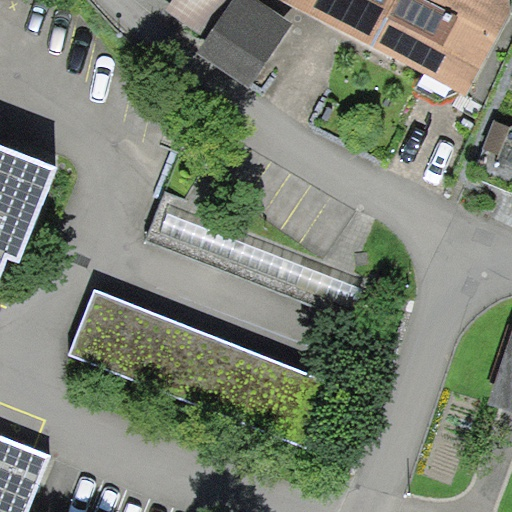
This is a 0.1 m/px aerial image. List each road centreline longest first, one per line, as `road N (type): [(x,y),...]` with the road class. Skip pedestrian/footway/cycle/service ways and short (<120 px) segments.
road 1 (residential): [(116,0),(190,72),(256,119),(469,242)]
road 2 (unknown): [(49,370),(44,337),(52,292),(82,223),(87,145),(79,88),(58,45)]
road 3 (residential): [(374,511),(469,242)]
road 4 (unknown): [(210,511),(74,406),(49,370)]
